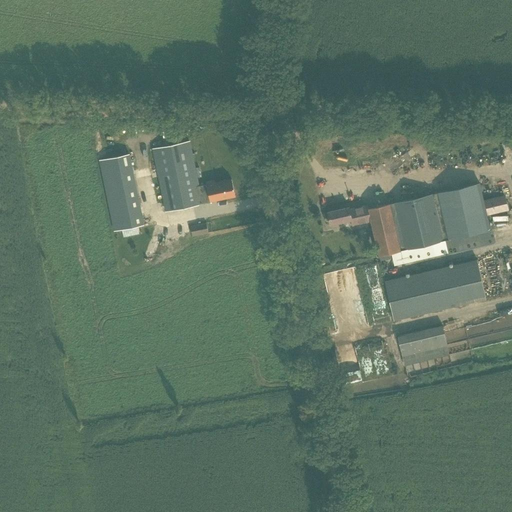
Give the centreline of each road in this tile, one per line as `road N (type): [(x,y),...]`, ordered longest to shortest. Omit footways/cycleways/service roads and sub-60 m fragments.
road 1 (unclassified): [(344,511),(270,181),(265,110),(280,0)]
road 2 (track): [(0,102),(265,110)]
road 3 (track): [(511,118),(265,110)]
